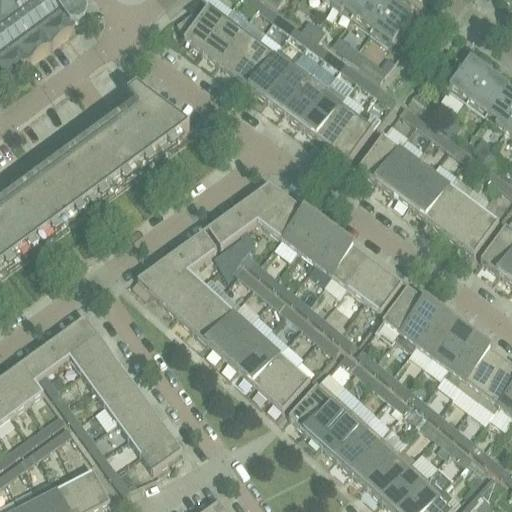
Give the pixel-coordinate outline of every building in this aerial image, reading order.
[(77,34),(84,29),(86,22),(69,0),(0,0),(0,90),(73,37),(74,33),(77,34)] [(261,9),(249,0),(241,0),(240,3),(256,15),(261,9)] [(285,2),(281,0),(273,0),(268,6),(277,13),(285,2)] [(322,5),(331,12),(339,0),(322,0),(325,2),(322,5)] [(343,15),(353,22),(369,0),(339,0),(331,12),(340,19),(343,15)] [(369,0),(353,22),(372,36),(392,8),(381,0),(369,0)] [(412,22),(392,8),(372,36),(391,51),(412,22)] [(256,15),(273,27),(277,20),(261,9),(256,15)] [(200,57),(225,25),(208,12),(200,23),(193,18),(176,31),(185,43),(183,45),(200,57)] [(294,33),(277,20),(273,27),(289,39),(294,33)] [(309,41),(317,30),(312,27),(313,25),(313,24),(311,22),(308,22),(307,24),(309,25),(301,36),(309,41)] [(200,57),(217,70),(241,37),(225,25),(200,57)] [(317,30),(309,41),(318,47),(326,36),(317,30)] [(311,45),(294,33),(289,39),(306,51),(311,45)] [(217,70),(233,82),(258,49),(241,37),(217,70)] [(233,82),(249,94),(274,61),(278,55),(280,52),(264,40),(258,49),(233,82)] [(328,57),(311,45),(306,51),(323,64),(328,57)] [(249,94),(266,106),(300,61),(283,48),(280,52),(278,55),(274,61),(249,94)] [(350,65),(357,55),(349,50),(342,59),(350,65)] [(357,55),(350,65),(358,71),(365,61),(357,55)] [(344,69),(328,57),(323,64),(339,76),(344,69)] [(266,106),(282,118),(316,73),(300,61),(266,106)] [(448,93),(468,107),(489,78),(470,64),(448,93)] [(361,81),(344,69),(339,76),(356,88),(361,81)] [(282,118),(298,131),(323,98),(327,93),(333,85),(316,73),(282,118)] [(468,107),(487,121),(508,92),(489,78),(468,107)] [(378,94),(361,81),(356,88),(373,100),(378,94)] [(494,132),(503,139),(511,127),(511,97),(507,94),(509,93),(508,92),(487,121),(497,129),(494,132)] [(298,131),(315,143),(339,110),(343,105),(327,93),(323,98),(298,131)] [(395,106),(378,94),(373,100),(390,112),(395,106)] [(0,274),(189,136),(136,96),(126,103),(134,113),(139,109),(143,114),(0,218),(0,274)] [(407,109),(433,128),(441,117),(416,98),(407,109)] [(315,143),(331,155),(356,122),(361,115),(363,112),(347,100),(343,105),(339,110),(315,143)] [(399,119),(416,132),(421,125),(404,113),(399,119)] [(348,168),(373,135),(376,130),(368,124),(370,122),(361,115),(356,122),(331,155),(348,168)] [(438,132),(446,138),(454,126),(448,121),(438,132)] [(416,132),(433,144),(437,138),(421,125),(416,132)] [(446,138),(453,143),(462,132),(454,126),(446,138)] [(511,127),(503,139),(511,145),(511,127)] [(433,144),(442,151),(436,160),(442,165),(449,156),(449,157),(454,150),(437,138),(433,144)] [(382,142),(358,175),(375,188),(399,155),(382,142)] [(476,160),(481,164),(484,166),(492,154),(485,148),(476,160)] [(449,157),(466,169),(471,162),(454,150),(449,157)] [(489,170),(502,180),(510,168),(499,160),(499,159),(492,154),(484,166),(489,170)] [(375,188),(391,200),(416,167),(399,155),(375,188)] [(466,169),(482,181),(487,175),(486,174),(489,170),(484,166),(481,164),(479,168),(471,162),(466,169)] [(391,200),(408,212),(432,179),(416,167),(391,200)] [(408,212),(424,224),(456,181),(442,172),(435,182),(432,179),(408,212)] [(482,181),(499,194),(504,187),(487,175),(482,181)] [(440,236),(465,204),(473,193),(456,181),(424,224),(440,236)] [(499,194),(511,203),(511,193),(504,187),(499,194)] [(243,211),(235,215),(246,235),(256,227),(265,234),(287,205),(268,191),(242,210),(243,211)] [(440,236),(457,249),(481,216),(465,204),(440,236)] [(303,217),(287,205),(265,234),(281,246),(303,217)] [(254,249),(246,235),(235,215),(224,222),(223,221),(221,222),(223,224),(206,236),(207,237),(220,254),(239,240),(241,243),(214,263),(228,289),(233,282),(231,279),(254,249)] [(473,261),(474,261),(498,228),(481,216),(457,249),(473,261)] [(297,257),(298,258),(319,229),(303,217),(281,246),(282,247),(275,256),(290,267),(297,257)] [(336,241),(319,229),(298,258),(314,270),(336,241)] [(511,238),(505,233),(480,266),(497,279),(511,258),(511,238)] [(184,250),(177,257),(188,277),(216,257),(204,239),(203,238),(186,250),(185,248),(183,249),(184,250)] [(314,270),(330,283),(352,253),(336,241),(314,270)] [(368,266),(352,253),(330,283),(347,295),(368,266)] [(188,277),(177,257),(167,265),(167,264),(137,286),(138,287),(161,308),(188,277)] [(511,258),(497,279),(511,290),(511,258)] [(241,266),(255,278),(261,271),(247,259),(241,266)] [(385,278),(368,266),(347,295),(363,307),(385,278)] [(255,278),(272,292),(278,285),(261,271),(255,278)] [(237,282),(253,295),(259,288),(243,275),(237,282)] [(203,291),(188,277),(161,308),(176,322),(203,291)] [(380,320),(402,291),(385,278),(363,307),(380,320)] [(272,292),(288,305),(294,298),(278,285),(272,292)] [(263,315),(269,308),(270,309),(276,302),(259,288),(253,295),(260,301),(258,303),(262,307),(260,309),(261,313),(263,315)] [(176,322),(191,335),(218,305),(203,291),(176,322)] [(406,295),(374,338),(391,350),(388,354),(395,346),(399,340),(424,307),(407,294),(406,295)] [(288,305),(305,319),(311,312),(294,298),(288,305)] [(270,309),(285,321),(291,314),(276,302),(270,309)] [(191,335),(206,349),(234,318),(218,305),(191,335)] [(399,340),(395,346),(411,358),(415,352),(440,319),(424,307),(399,340)] [(252,309),(246,316),(260,330),(267,323),(252,309)] [(305,319),(320,331),(326,324),(311,312),(305,319)] [(285,321),(304,337),(309,330),(291,314),(285,321)] [(249,332),(234,318),(206,349),(221,363),(249,332)] [(411,358),(404,367),(405,367),(412,358),(416,353),(432,364),(456,331),(440,319),(415,352),(411,358)] [(85,324),(80,327),(56,344),(57,345),(47,351),(63,372),(71,366),(68,363),(97,341),(85,324)] [(320,331),(337,345),(343,338),(326,324),(320,331)] [(304,337),(318,349),(324,342),(309,330),(304,337)] [(456,331),(432,364),(448,376),(448,377),(473,344),(456,331)] [(264,346),(249,332),(221,363),(236,376),(264,346)] [(337,345),(352,358),(358,350),(343,338),(337,345)] [(109,358),(97,341),(68,363),(71,366),(80,379),(109,358)] [(318,349),(334,361),(339,355),(324,342),(318,349)] [(448,377),(444,382),(460,394),(464,389),(489,356),(473,344),(448,377)] [(279,359),(264,346),(236,376),(251,390),(279,359)] [(41,388),(47,383),(63,372),(47,351),(37,356),(37,355),(35,356),(37,358),(21,370),(36,391),(37,390),(41,388)] [(372,375),(378,367),(362,354),(356,361),(372,375)] [(464,389),(460,394),(477,407),(481,401),(505,368),(489,356),(464,389)] [(121,374),(109,358),(80,379),(92,396),(121,374)] [(294,373),(279,359),(251,390),(267,404),(294,373)] [(355,379),(361,372),(345,359),(339,366),(355,379)] [(388,388),(394,381),(378,367),(372,375),(388,388)] [(481,401),(477,407),(493,419),(497,413),(511,393),(511,372),(505,368),(481,401)] [(37,390),(36,391),(21,370),(4,382),(28,414),(45,402),(37,390)] [(371,393),(377,386),(361,372),(355,379),(371,393)] [(282,418),(283,417),(310,387),(294,373),(267,404),(282,418)] [(133,391),(121,374),(92,396),(104,412),(133,391)] [(403,401),(409,395),(409,394),(394,381),(388,388),(403,401)] [(0,410),(11,426),(28,414),(4,382),(0,384),(0,410)] [(41,388),(50,401),(57,396),(47,383),(41,388)] [(387,406),(393,399),(377,386),(371,393),(387,406)] [(289,423),(288,423),(304,437),(321,418),(323,417),(332,407),(337,401),(321,387),(316,393),(289,423)] [(104,412),(116,429),(145,407),(133,391),(104,412)] [(321,418),(304,437),(319,451),(325,445),(335,434),(347,421),(352,415),(360,406),(345,392),(337,401),(332,407),(323,417),(321,418)] [(511,393),(497,413),(511,424),(511,393)] [(419,414),(425,407),(409,394),(409,395),(403,401),(419,414)] [(69,413),(57,396),(50,401),(62,417),(69,413)] [(403,419),(409,412),(393,399),(387,406),(403,419)] [(116,429),(128,445),(157,424),(145,407),(116,429)] [(435,427),(440,421),(441,420),(425,407),(419,414),(435,427)] [(0,434),(11,426),(0,410),(0,434)] [(419,432),(425,425),(409,412),(403,419),(419,432)] [(62,417),(74,434),(81,429),(69,413),(62,417)] [(325,445),(319,451),(334,465),(348,450),(362,434),(367,429),(354,417),(352,415),(347,421),(335,434),(325,445)] [(348,450),(334,465),(350,478),(361,465),(377,448),(382,442),(390,433),(375,420),(367,429),(362,434),(348,450)] [(451,440),(456,434),(457,433),(441,420),(440,421),(435,427),(451,440)] [(128,445),(140,462),(169,440),(157,424),(128,445)] [(61,425),(45,436),(50,442),(66,431),(61,425)] [(434,445),(440,438),(425,425),(419,432),(434,445)] [(74,434),(86,450),(93,446),(81,429),(74,434)] [(66,433),(52,444),(57,451),(71,441),(66,433)] [(467,454),(472,447),(473,446),(457,433),(456,434),(451,440),(467,454)] [(45,436),(29,448),(33,454),(50,442),(45,436)] [(450,458),(456,451),(440,438),(434,445),(441,451),(436,457),(445,464),(450,458)] [(182,458),(178,452),(169,440),(140,462),(153,479),(168,468),(172,472),(185,462),(185,461),(181,464),(180,459),(182,458)] [(361,465),(350,478),(365,492),(375,481),(392,462),(397,456),(382,442),(377,448),(361,465)] [(52,444),(36,455),(41,463),(57,451),(52,444)] [(105,462),(93,446),(86,450),(98,467),(105,462)] [(482,467),(488,460),(473,446),(472,447),(467,454),(482,467)] [(29,448),(11,460),(16,467),(33,454),(29,448)] [(466,471),(472,464),(456,451),(450,458),(466,471)] [(36,455),(19,468),(24,475),(41,463),(36,455)] [(388,497),(380,506),(386,511),(401,511),(423,489),(427,483),(437,473),(421,459),(412,470),(407,475),(388,497)] [(11,460),(0,468),(0,478),(16,467),(11,460)] [(498,480),(504,473),(488,460),(482,467),(498,480)] [(98,467),(110,483),(117,479),(105,462),(98,467)] [(375,481),(365,492),(380,506),(388,497),(407,475),(392,462),(375,481)] [(472,464),(466,471),(476,480),(470,488),(476,493),(488,478),(472,464)] [(19,468),(2,480),(7,488),(24,475),(19,468)] [(401,511),(429,511),(438,502),(438,503),(444,496),(452,487),(437,473),(427,483),(423,489),(401,511)] [(498,480),(511,491),(511,479),(504,473),(498,480)] [(93,478),(74,487),(87,511),(105,511),(110,510),(93,478)] [(129,495),(117,479),(110,483),(122,500),(129,495)] [(491,484),(478,499),(482,502),(484,504),(498,487),(494,484),(493,486),(491,484)] [(87,511),(74,487),(56,497),(64,511),(87,511)] [(429,511),(448,511),(446,510),(452,502),(445,496),(444,496),(438,503),(438,502),(429,511)] [(64,511),(56,497),(38,506),(41,511),(64,511)] [(478,499),(465,511),(476,511),(484,504),(482,502),(478,499)]
